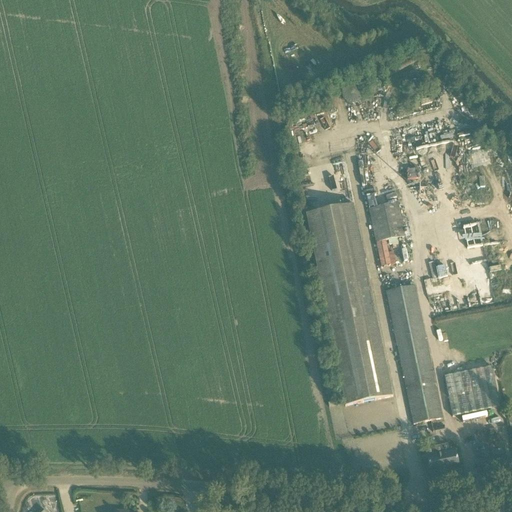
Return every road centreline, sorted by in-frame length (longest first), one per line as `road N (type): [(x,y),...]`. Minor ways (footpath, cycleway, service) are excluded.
road 1 (unclassified): [(15,484),(142,483),(392,509),(511,490)]
road 2 (unknown): [(416,509),(349,154),(339,139),(306,147)]
